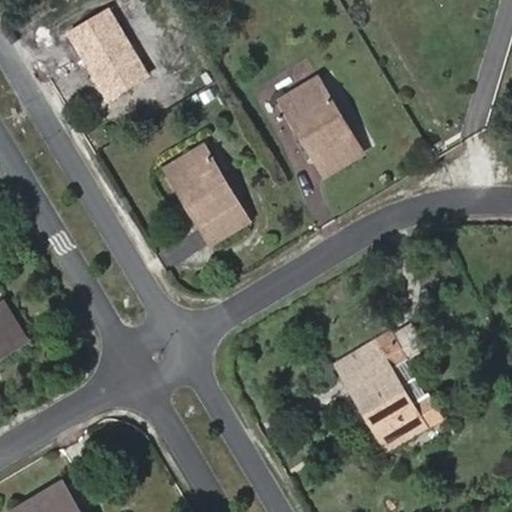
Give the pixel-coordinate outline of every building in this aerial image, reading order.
[(325,178),(362,155),(318,82),(291,98),(308,127),(298,133),(325,178)] [(291,98),(280,104),(298,133),(308,127),(291,98)] [(210,246),(249,224),(204,149),(176,166),(192,195),(183,200),(210,246)] [(176,166),(166,172),(183,200),(192,195),(176,166)] [(0,357),(25,342),(3,306),(0,308),(0,357)] [(405,358),(423,347),(413,329),(395,340),(405,358)] [(395,340),(391,334),(337,368),(389,451),(442,418),(429,397),(413,408),(392,374),(409,363),(405,358),(395,340)] [(76,511),(61,485),(15,511),(76,511)]
